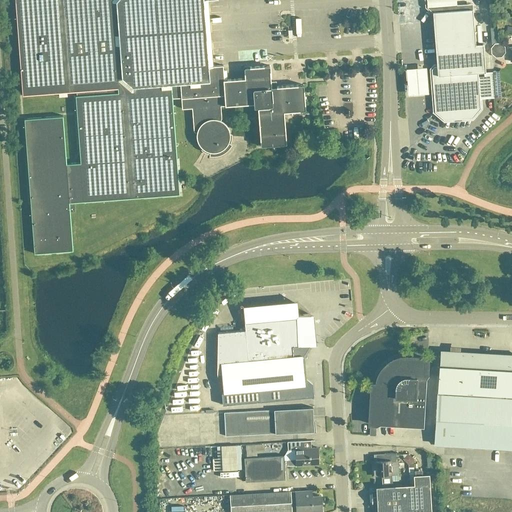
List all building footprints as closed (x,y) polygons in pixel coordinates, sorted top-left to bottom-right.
[(15,0),(22,96),(76,92),(77,96),(75,97),(80,163),(67,164),(63,116),(24,119),(31,206),(34,254),(73,251),(70,213),(75,212),(74,203),(84,202),(180,195),(179,182),(173,99),(181,98),(182,109),(192,108),(194,132),(197,133),(197,134),(197,136),(197,137),(197,138),(197,139),(198,141),(198,142),(199,143),(200,146),(201,147),(202,148),(203,149),(205,150),(206,150),(206,151),(208,151),(209,152),(211,152),(217,152),(219,152),(219,151),(220,151),(221,151),(222,150),(223,149),(225,148),(226,146),(228,145),(228,144),(229,142),(230,140),(230,139),(230,137),(230,136),(230,134),(230,133),(230,132),(230,131),(229,129),(228,128),(228,127),(227,125),(226,124),(225,123),(223,122),(221,121),(222,118),(221,106),(254,104),(254,107),(258,107),(261,146),(287,145),(284,112),(306,111),(305,97),(304,85),(277,87),(271,82),(270,66),(244,68),(245,78),(224,80),(223,65),(209,67),(204,0),(208,0),(15,0)] [(431,12),(433,12),(437,66),(434,66),(432,69),(435,112),(445,120),(472,118),(481,108),(478,73),(486,72),(483,45),(476,45),(473,9),(457,10),(456,0),(426,0),(428,8),(431,8),(431,12)] [(505,53),(504,47),(500,44),(495,44),(491,48),(492,54),(496,57),(501,57),(505,53)] [(415,70),(405,70),(407,97),(417,96),(427,95),(425,69),(415,70)] [(302,356),(301,346),(312,345),(309,314),(298,315),(297,305),(243,310),(245,330),(218,333),(224,393),(221,393),(223,405),(261,401),(261,402),(313,397),(312,384),(305,385),(302,356)] [(195,367),(185,368),(185,375),(181,376),(183,383),(180,384),(183,392),(174,395),(174,403),(170,405),(172,410),(192,403),(195,413),(203,412),(200,405),(204,404),(201,397),(205,395),(203,390),(203,372),(202,354),(201,352),(201,344),(191,348),(193,352),(193,361),(195,367)] [(435,445),(511,449),(511,356),(441,352),(440,360),(438,394),(435,445)] [(428,374),(426,373),(427,358),(408,357),(408,361),(405,361),(403,361),(400,361),(398,362),(395,363),(392,365),(390,366),(389,367),(387,369),(385,371),(384,373),(382,376),(381,379),(381,381),(380,383),(380,385),(376,385),(376,394),(371,394),(369,424),(375,424),(376,426),(379,424),(423,427),(426,378),(428,374)] [(312,408),(274,410),(224,413),(225,437),(314,432),(312,408)] [(303,448),(302,442),(287,442),(288,460),(284,460),(284,456),(244,458),(245,482),(285,480),(285,467),(319,464),(318,448),(303,448)] [(397,462),(396,453),(384,454),(385,461),(372,462),(373,476),(381,476),(381,482),(392,481),(392,475),(399,474),(398,462),(397,462)] [(414,475),(414,485),(376,487),(376,490),(372,490),(372,506),(377,505),(377,511),(431,511),(430,474),(414,475)] [(322,511),(321,496),(312,497),(312,491),(296,492),(297,511),(322,511)] [(291,511),(290,492),(230,496),(231,511),(291,511)]
